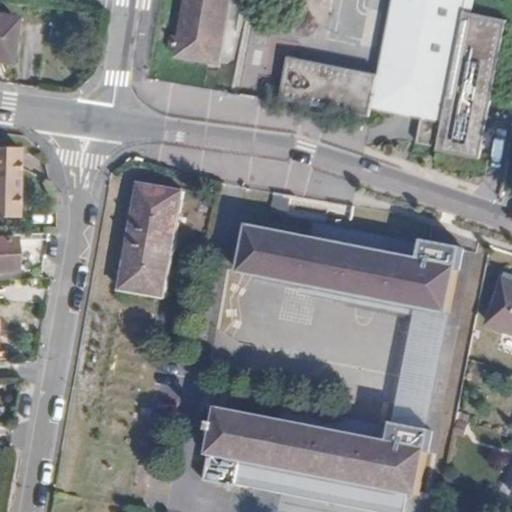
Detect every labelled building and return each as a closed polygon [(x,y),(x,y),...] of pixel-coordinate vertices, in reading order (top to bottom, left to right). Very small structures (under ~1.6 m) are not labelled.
[(185,0),(179,37),(171,36),(169,51),(176,52),(175,57),(219,65),(223,43),(228,17),(230,0),(185,0)] [(396,0),(388,45),(405,49),(400,76),(326,62),(318,102),(393,116),(434,124),(432,139),(481,149),(503,35),(481,31),(486,0),(396,0)] [(0,16),(0,59),(9,61),(13,18),(0,16)] [(277,77),(274,93),(318,102),(326,62),(303,58),(299,80),(277,77)] [(0,177),(20,178),(19,147),(5,145),(5,141),(0,141),(0,177)] [(0,217),(21,217),(20,178),(0,177),(0,217)] [(121,290),(166,299),(174,251),(159,248),(161,236),(176,239),(184,193),(139,185),(121,290)] [(346,249),(251,230),(250,231),(242,273),(448,315),(457,272),(448,270),(450,261),(430,257),(431,252),(349,235),(346,249)] [(0,238),(0,271),(17,271),(15,238),(0,238)] [(511,286),(504,284),(489,327),(511,334),(511,286)] [(234,486),(234,484),(239,457),(246,459),(244,470),(250,471),(249,478),(314,491),(315,491),(319,491),(322,492),(325,492),(329,492),(332,491),(335,490),(339,489),(342,488),(345,487),(348,485),(351,484),(352,483),(347,477),(355,471),(342,454),(346,437),(409,449),(401,492),(419,496),(428,450),(401,445),(403,431),(320,415),(317,429),(220,411),(207,481),(234,486)] [(239,457),(234,484),(375,511),(415,511),(419,496),(401,492),(409,449),(346,437),(342,454),(355,471),(347,477),(352,483),(351,484),(348,485),(345,487),(342,488),(339,489),(335,490),(332,491),(329,492),(325,492),(322,492),(319,491),(315,491),(314,491),(249,478),(250,471),(244,470),(246,459),(239,457)]
